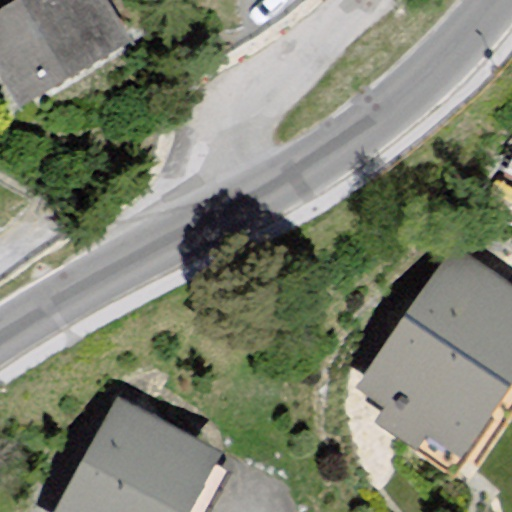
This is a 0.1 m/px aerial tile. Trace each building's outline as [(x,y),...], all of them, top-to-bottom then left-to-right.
[(127,0),(71,0),(0,39),(0,56),(25,95),(36,93),(62,129),(176,65),(127,0)] [(511,157),(503,171),(511,176),(511,157)] [(0,205),(0,219),(8,213),(0,205)] [(511,293),(462,263),(370,398),(403,421),(393,436),(436,463),(447,449),(477,476),(511,436),(511,293)] [(136,413),(78,511),(224,511),(249,472),(136,413)]
